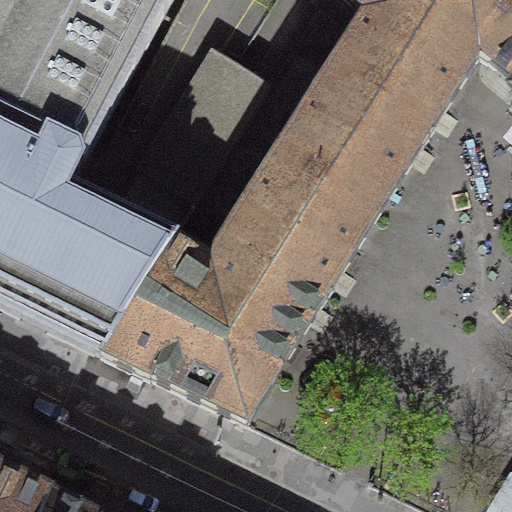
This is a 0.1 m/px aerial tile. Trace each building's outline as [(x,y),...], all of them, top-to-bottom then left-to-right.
[(0,0),(0,311),(94,357),(94,355),(101,358),(171,244),(78,199),(69,195),(81,170),(83,168),(174,0),(0,0)] [(511,98),(511,0),(339,0),(367,23),(210,269),(171,244),(101,358),(100,359),(150,383),(246,429),(248,425),(248,426),(251,421),(252,422),(256,416),(255,415),(262,404),(269,394),(270,395),(274,388),(273,388),(277,379),(277,378),(479,61),(487,66),(488,66),(511,85),(511,95),(510,98),(511,98)] [(239,74),(214,58),(142,170),(197,205),(270,94),(239,74)] [(511,511),(511,477),(499,469),(479,501),(495,511),(511,511)] [(6,480),(0,477),(0,511),(45,511),(50,501),(6,480)] [(45,511),(71,511),(50,501),(45,511)]
